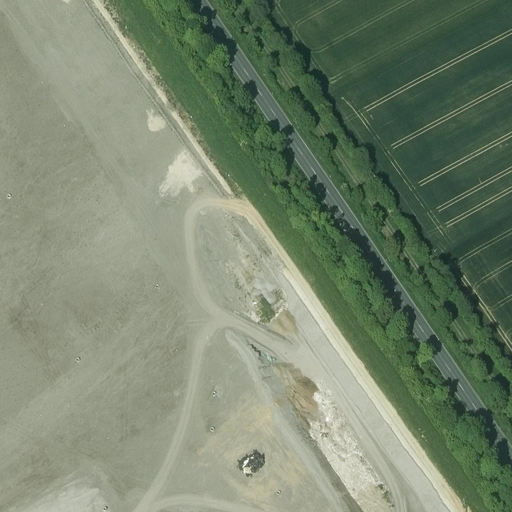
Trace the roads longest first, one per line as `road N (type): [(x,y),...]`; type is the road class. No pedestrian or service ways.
road 1 (primary): [(511,462),(193,0)]
road 2 (track): [(511,416),(231,0)]
